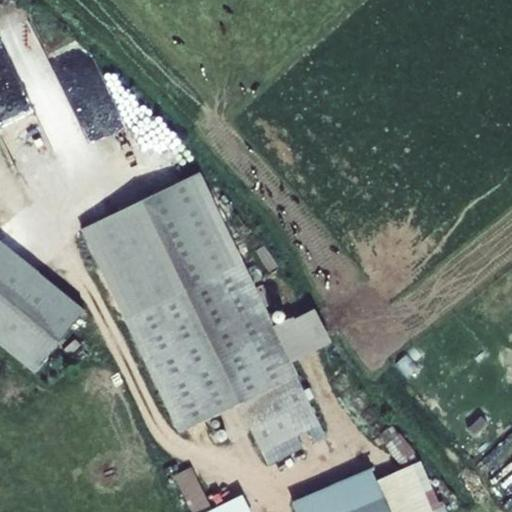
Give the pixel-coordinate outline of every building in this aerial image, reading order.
[(34,112),(72,98),(86,135),(120,122),(87,36),(46,52),(35,23),(5,34),(34,112)] [(245,257),(207,178),(91,233),(137,330),(245,257)] [(0,232),(0,334),(43,370),(94,308),(1,231),(0,232)] [(327,431),(245,257),(137,330),(187,437),(245,409),(268,459),(327,431)] [(183,473),(202,511),(217,511),(222,510),(201,465),(183,473)] [(392,511),(383,487),(317,511),(392,511)]
